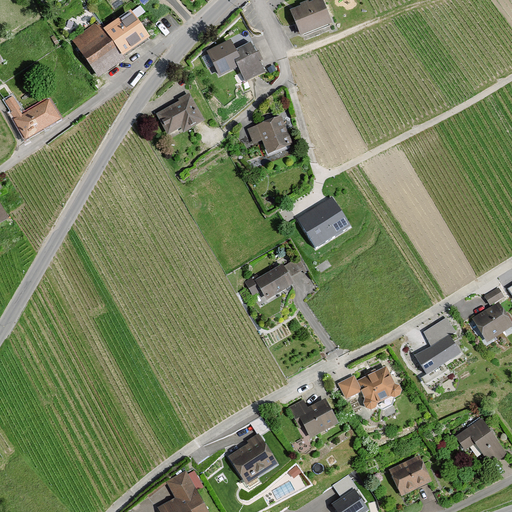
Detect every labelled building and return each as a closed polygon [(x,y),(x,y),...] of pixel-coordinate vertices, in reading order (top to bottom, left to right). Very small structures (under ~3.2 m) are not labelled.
[(333,28),(319,1),(290,13),(300,42),(333,28)] [(150,42),(131,15),(105,33),(97,23),(69,42),(97,82),(150,42)] [(264,75),(249,45),(230,55),(244,86),(264,75)] [(204,125),(188,96),(154,117),(166,140),(179,132),(183,137),(204,125)] [(60,122),(48,103),(23,118),(11,100),(3,105),(26,144),(60,122)] [(282,119),(245,132),(249,145),(262,144),(270,159),(293,151),(282,119)] [(348,228),(331,201),(300,221),(316,248),(348,228)] [(0,229),(10,223),(0,205),(0,229)] [(282,265),(245,285),(250,299),(261,293),(266,302),(294,286),(282,265)] [(511,328),(511,323),(498,305),(507,299),(499,289),(483,298),(489,308),(470,319),(485,344),(511,328)] [(456,332),(447,317),(422,332),(430,346),(450,334),(450,335),(456,332)] [(461,353),(450,335),(450,334),(430,346),(415,355),(427,374),(461,353)] [(399,385),(395,383),(387,366),(357,381),(354,376),(338,384),(346,400),(361,392),(365,399),(363,403),(366,408),(371,409),(376,407),(383,410),(392,405),(395,397),(400,395),(402,390),(399,385)] [(339,423),(325,398),(308,407),(304,399),(288,408),(299,428),(304,426),(311,438),(339,423)] [(508,456),(480,420),(454,438),(465,453),(470,451),(477,459),(481,457),(491,468),(508,456)] [(279,464),(258,433),(247,441),(248,443),(227,457),(246,485),(279,464)] [(433,483),(420,457),(388,471),(401,498),(433,483)] [(301,472),(296,466),(288,472),(294,478),(301,472)] [(192,470),(164,480),(174,500),(154,511),(153,511),(207,511),(196,491),(201,487),(192,470)] [(367,511),(354,492),(333,506),(337,511),(367,511)]
